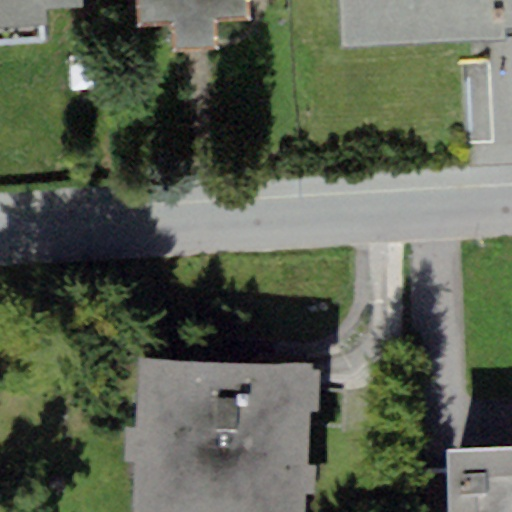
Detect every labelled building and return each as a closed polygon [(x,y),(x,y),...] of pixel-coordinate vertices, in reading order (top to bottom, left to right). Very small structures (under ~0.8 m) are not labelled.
[(0,0),(0,46),(49,43),(46,9),(84,6),(83,0),(0,0)] [(218,48),(216,20),(248,18),(247,0),(136,0),(138,25),(172,23),(174,50),(218,48)] [(511,0),(334,0),(337,49),(511,39),(511,0)] [(313,363),(138,357),(135,428),(125,428),(124,461),(135,461),(132,511),(304,511),(305,493),(314,493),(315,467),(308,467),(310,412),(318,412),(319,370),(313,369),(313,363)] [(511,511),(511,447),(447,448),(447,511),(511,511)]
